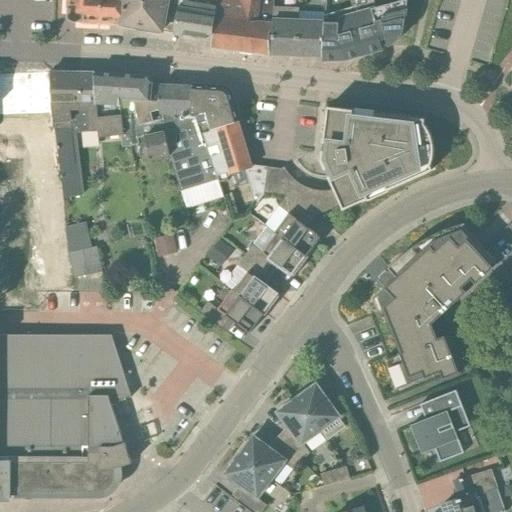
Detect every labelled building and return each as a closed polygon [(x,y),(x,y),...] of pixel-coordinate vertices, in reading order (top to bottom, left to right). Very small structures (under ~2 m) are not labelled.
[(122,24),(122,0),(69,0),(69,15),(75,22),(122,24)] [(173,33),(173,31),(175,20),(178,0),(122,0),(122,24),(173,33)] [(178,0),(175,20),(173,31),(173,33),(213,40),(217,0),(178,0)] [(273,6),(274,6),(274,0),(217,0),(213,40),(213,49),(271,56),(272,53),(271,33),(273,6)] [(355,0),(357,9),(362,33),(360,36),(363,55),(383,49),(382,47),(388,45),(389,47),(395,44),(400,39),(403,33),(404,27),(407,0),(393,0),(393,1),(376,5),(374,0),(355,0)] [(299,7),(274,6),(273,6),(271,33),(272,53),(281,54),(297,55),(299,20),(299,7)] [(363,55),(360,36),(362,33),(357,9),(340,14),(341,20),(324,20),(324,22),(323,56),(323,61),(345,60),(347,60),(363,55)] [(299,20),(297,55),(323,56),(324,22),(299,20)] [(105,109),(101,85),(101,76),(94,75),(94,73),(52,72),(54,128),(55,128),(59,163),(64,198),(82,196),(74,133),(100,130),(100,137),(121,134),(123,147),(128,147),(128,133),(124,134),(118,116),(116,116),(115,110),(111,111),(110,108),(105,109)] [(118,116),(124,134),(128,133),(128,147),(139,144),(137,139),(144,136),(149,160),(170,155),(164,130),(159,107),(159,89),(152,89),(152,83),(147,77),(101,76),(101,85),(105,109),(110,108),(111,111),(115,110),(116,116),(118,116)] [(194,104),(193,87),(160,85),(159,89),(159,107),(164,130),(170,155),(181,191),(217,180),(203,133),(194,104)] [(224,89),(193,87),(194,104),(203,133),(210,130),(238,122),(230,93),(224,89)] [(277,195),(286,196),(314,217),(341,205),(343,210),(432,170),(430,166),(433,155),(433,144),(430,133),(424,124),(425,119),(328,107),(321,161),(335,190),(323,191),(311,189),(300,184),(291,176),(285,167),(281,169),(277,195)] [(251,165),(238,122),(210,130),(203,133),(217,180),(218,179),(219,183),(220,182),(218,175),(228,173),(229,176),(230,175),(245,170),(251,165)] [(264,193),(268,167),(251,165),(245,170),(256,206),(265,193),(264,193)] [(277,195),(281,169),(268,167),(264,193),(265,193),(277,195)] [(308,213),(314,217),(286,196),(279,206),(289,214),(275,232),(309,257),(307,256),(321,237),(301,222),(308,213)] [(92,248),(86,222),(66,227),(68,254),(83,251),(83,250),(92,248)] [(432,324),(498,264),(463,225),(465,225),(465,224),(454,227),(438,233),(424,241),(412,248),(397,260),(388,268),(392,273),(390,274),(388,272),(387,272),(388,274),(381,280),(380,279),(379,280),(384,286),(385,286),(386,287),(374,299),(375,300),(378,297),(400,353),(385,359),(397,389),(441,372),(443,379),(460,373),(445,336),(438,339),(432,324)] [(245,255),(267,272),(274,262),(294,277),(309,257),(275,232),(275,233),(276,234),(263,252),(253,245),(245,255)] [(168,237),(154,241),(158,260),(173,256),(168,237)] [(41,239),(42,260),(63,259),(62,238),(41,239)] [(209,257),(222,267),(234,252),(220,242),(209,257)] [(103,272),(97,247),(92,248),(83,250),(83,251),(89,275),(103,272)] [(83,251),(68,254),(74,279),(89,275),(83,251)] [(260,281),(267,272),(245,255),(238,265),(246,271),(232,290),(266,315),(280,296),(260,281)] [(266,315),(232,290),(218,309),(209,302),(201,312),(223,328),(230,318),(250,333),(264,315),(265,316),(266,315)] [(0,499),(10,499),(10,496),(101,496),(104,496),(107,495),(110,493),(112,492),(114,490),(116,487),(118,485),(120,482),(120,479),(121,475),(121,469),(120,467),(132,463),(125,443),(124,443),(112,404),(132,397),(112,335),(42,335),(0,335),(0,499)] [(320,431),(328,440),(346,428),(338,418),(340,417),(316,384),(307,391),(306,389),(296,397),(320,431)] [(411,425),(422,454),(435,449),(440,462),(464,453),(456,432),(471,426),(457,390),(420,404),(426,419),(411,425)] [(313,451),(328,440),(320,431),(296,397),(286,404),(287,406),(278,412),(292,433),(283,442),(302,461),(310,453),(303,443),(306,441),(313,451)] [(302,461),(283,442),(274,451),(253,436),(247,445),(245,444),(238,454),(271,479),(284,462),(294,470),(302,461)] [(271,479),(238,454),(230,464),(232,465),(225,475),(245,490),(238,500),(254,511),(262,511),(267,506),(257,498),(271,479)] [(324,486),(350,479),(346,466),(320,474),(324,486)] [(444,511),(481,511),(475,495),(497,488),(491,469),(454,482),(460,499),(443,505),(444,511)]
